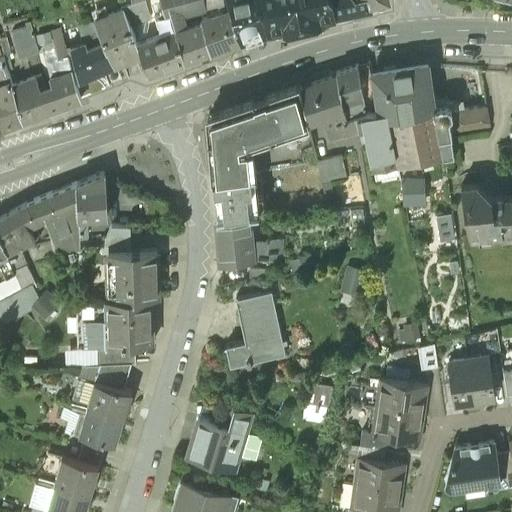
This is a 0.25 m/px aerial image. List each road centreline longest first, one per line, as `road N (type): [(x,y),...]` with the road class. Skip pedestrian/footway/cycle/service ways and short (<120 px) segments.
road 1 (residential): [(159,113),(190,197),(194,294),(131,511)]
road 2 (secondary): [(421,38),(354,49),(159,113)]
road 3 (secondary): [(159,113),(0,171)]
road 4 (residential): [(416,511),(439,435),(511,423)]
